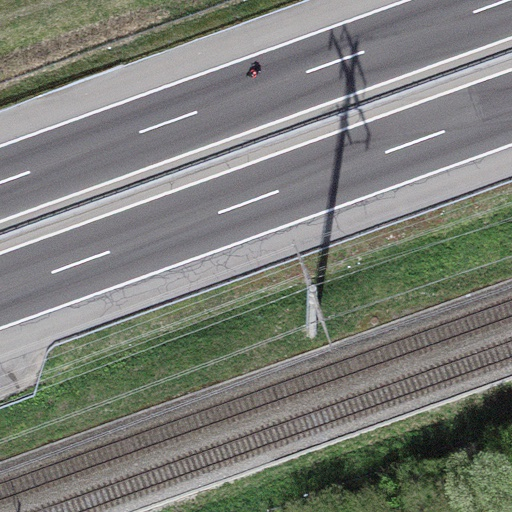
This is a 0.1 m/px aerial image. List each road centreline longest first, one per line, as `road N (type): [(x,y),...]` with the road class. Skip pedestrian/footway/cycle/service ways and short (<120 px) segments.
road 1 (motorway): [(511,9),(0,194)]
road 2 (motorway): [(0,293),(511,113)]
